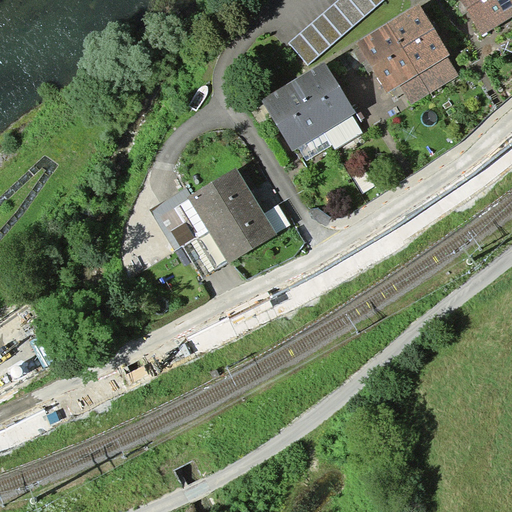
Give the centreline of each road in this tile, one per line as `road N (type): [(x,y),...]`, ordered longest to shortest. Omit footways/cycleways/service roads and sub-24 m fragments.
road 1 (residential): [(511,126),(364,233),(0,412)]
road 2 (track): [(143,511),(268,449),(511,256)]
